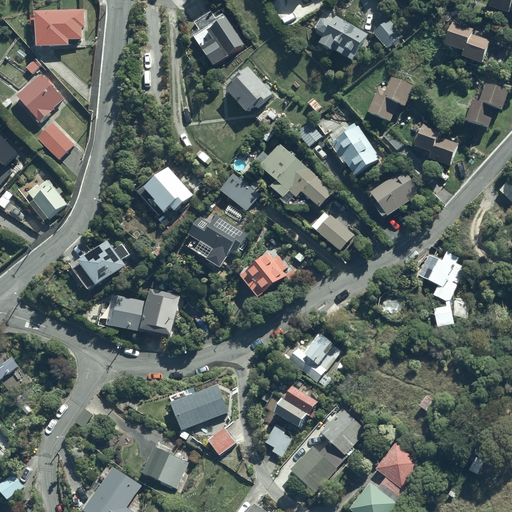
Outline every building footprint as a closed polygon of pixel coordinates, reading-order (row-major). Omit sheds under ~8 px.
[(511,0),(492,0),(490,5),(510,12),(511,9),(511,0)] [(87,28),(87,9),(38,10),(38,14),(33,14),(33,24),(39,24),(39,45),(78,45),(78,39),(85,39),(84,28),(87,28)] [(247,44),(230,18),(229,18),(227,15),(224,16),(223,15),(217,19),(212,12),(196,22),(201,31),(195,34),(204,48),(205,47),(216,64),(232,54),(247,44)] [(369,34),(337,15),(332,21),(326,17),(322,18),(318,25),(318,29),(325,33),(320,42),(325,45),(325,46),(330,49),(331,48),(334,49),(335,48),(355,59),(369,34)] [(389,20),(374,32),(387,48),(402,35),(389,20)] [(453,21),(446,43),(465,50),(463,55),(483,63),(491,40),(473,33),(475,28),(453,21)] [(275,93),(249,65),(234,79),(237,82),(230,89),(250,111),(256,104),(259,107),(275,93)] [(66,98),(44,73),(20,94),(42,121),(66,98)] [(415,86),(392,76),(386,92),(379,89),(369,111),(392,121),(400,102),(407,105),(415,86)] [(480,101),(474,99),(467,120),(488,128),(496,106),(503,108),(509,91),(486,83),(480,101)] [(311,146),(324,136),(312,121),(299,131),(311,146)] [(77,144),(55,123),(40,138),(62,159),(77,144)] [(332,134),(334,137),(330,140),(345,163),(348,161),(357,175),(383,158),(360,125),(357,127),(355,123),(345,129),(343,126),(332,134)] [(442,130),(424,123),(416,145),(432,151),(430,157),(451,165),(459,144),(440,136),(442,130)] [(270,142),(279,131),(272,125),(260,139),(263,142),(266,139),(270,142)] [(406,142),(392,128),(382,139),(396,154),(399,151),(398,150),(406,142)] [(336,191),(282,143),(263,165),(278,179),(273,185),(286,196),(291,190),(298,197),(304,190),(322,206),(336,191)] [(196,195),(170,166),(147,186),(158,199),(156,201),(166,211),(173,205),(177,211),(182,206),(185,209),(190,204),(189,202),(196,195)] [(263,195),(234,172),(221,188),(250,211),(263,195)] [(389,213),(391,215),(422,194),(407,172),(394,181),(392,178),(373,191),(382,205),(379,207),(385,215),(389,213)] [(69,204),(61,194),(64,192),(61,187),(57,189),(49,179),(40,186),(40,185),(30,192),(36,199),(31,203),(45,221),(50,217),(51,218),(69,204)] [(511,184),(510,183),(501,192),(511,203),(511,184)] [(326,211),(314,226),(343,250),(357,234),(333,214),(331,216),(326,211)] [(251,233),(219,215),(217,217),(209,213),(206,219),(201,216),(190,234),(215,248),(209,258),(224,267),(233,251),(238,254),(251,233)] [(109,240),(81,259),(83,262),(75,267),(91,289),(99,283),(100,284),(127,265),(123,259),(131,254),(124,243),(116,249),(109,240)] [(444,260),(432,254),(421,275),(439,285),(435,294),(448,300),(448,306),(437,307),(438,327),(456,325),(454,300),(452,300),(468,268),(458,262),(461,256),(449,250),(444,260)] [(270,252),(241,273),(261,296),(289,274),(285,271),(290,267),(280,255),(275,259),(270,252)] [(321,274),(309,264),(304,270),(316,280),(321,274)] [(183,294),(151,288),(149,300),(115,293),(109,325),(148,333),(149,328),(175,333),(183,294)] [(326,375),(343,352),(335,345),(338,342),(325,332),(323,334),(321,332),(307,351),(300,347),(290,360),(327,388),(333,380),(326,375)] [(0,381),(21,365),(14,356),(5,362),(0,355),(0,381)] [(170,397),(183,431),(230,414),(220,385),(187,397),(185,392),(170,397)] [(320,402),(295,387),(287,400),(284,398),(275,413),(301,428),(309,415),(311,417),(320,402)] [(439,403),(428,396),(421,406),(431,414),(439,403)] [(369,431),(345,409),(342,412),(338,408),(328,419),(331,423),(323,432),(333,441),(322,452),(315,446),(293,470),(318,493),(338,471),(350,458),(347,455),(369,431)] [(94,415),(86,409),(76,423),(84,428),(94,415)] [(293,440),(284,434),(287,430),(278,425),(267,443),(275,448),(273,452),(282,457),(293,440)] [(221,456),(237,444),(226,429),(210,442),(221,456)] [(1,433),(0,433),(0,449),(0,450),(0,449),(0,462),(15,450),(1,433)] [(423,465),(395,445),(376,471),(387,479),(378,491),(370,485),(351,511),(392,511),(397,505),(396,504),(406,490),(405,489),(423,465)] [(179,488),(191,462),(155,447),(144,473),(179,488)] [(114,468),(86,511),(132,511),(127,508),(142,486),(114,468)] [(15,478),(0,491),(11,504),(27,491),(15,478)]
